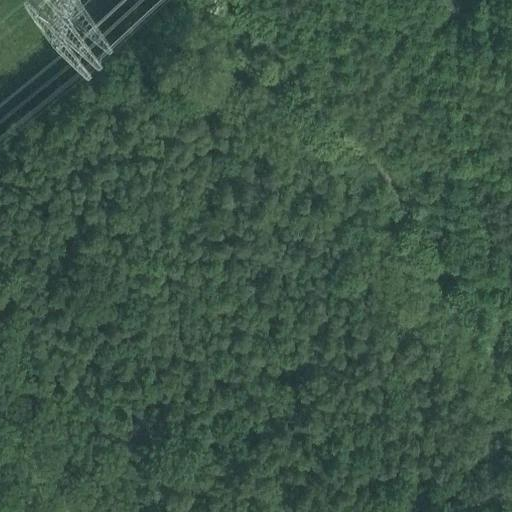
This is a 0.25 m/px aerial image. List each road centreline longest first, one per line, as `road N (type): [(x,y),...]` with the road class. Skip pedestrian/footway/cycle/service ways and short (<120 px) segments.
road 1 (track): [(511,331),(230,0)]
road 2 (track): [(0,343),(111,476)]
